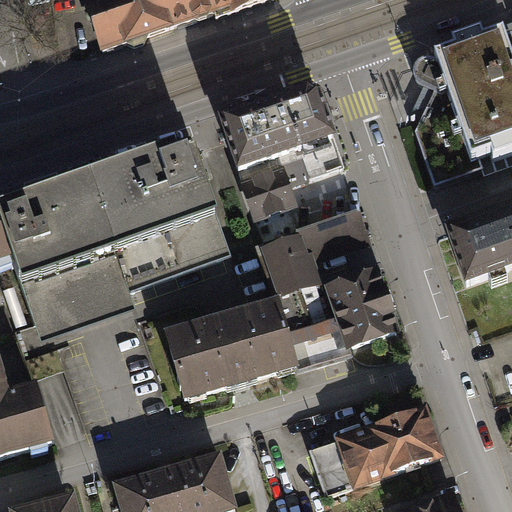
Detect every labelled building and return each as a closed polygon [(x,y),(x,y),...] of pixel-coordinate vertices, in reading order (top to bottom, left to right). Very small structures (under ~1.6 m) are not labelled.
[(102,50),(103,54),(214,16),(216,21),(225,18),(236,14),(276,0),(109,0),(110,1),(88,9),(98,39),(102,50)] [(511,169),(511,34),(510,35),(503,37),(511,61),(511,150),(480,162),(484,172),(482,173),(484,179),(511,169)] [(434,94),(415,135),(435,190),(482,173),(484,172),(480,162),(511,150),(511,61),(503,37),(484,44),(481,37),(451,47),(454,54),(435,61),(437,67),(430,63),(426,63),(419,66),(414,72),(414,80),(416,84),(421,88),(434,94)] [(222,125),(239,174),(265,165),(270,180),(282,176),(286,185),(296,182),(297,187),(343,171),(318,100),(308,95),(265,110),(222,125)] [(191,168),(187,156),(14,219),(0,225),(0,229),(14,270),(42,350),(137,316),(131,301),(233,264),(208,195),(201,197),(191,168)] [(239,174),(255,222),(294,209),(287,188),(286,185),(282,176),(270,180),(265,165),(239,174)] [(446,239),(467,295),(511,278),(511,214),(492,222),(446,239)] [(267,279),(274,301),(316,287),(306,258),(350,243),(351,245),(366,240),(358,215),(264,246),(274,277),(267,279)] [(0,229),(0,275),(14,270),(0,229)] [(329,294),(349,351),(397,335),(377,277),(329,294)] [(170,349),(186,405),(239,389),(296,373),(278,313),(258,318),(259,320),(194,339),(194,337),(173,343),(170,349)] [(0,367),(0,468),(54,454),(37,393),(20,398),(10,401),(1,368),(0,367)] [(336,447),(353,497),(444,466),(427,415),(336,447)] [(113,489),(119,511),(237,511),(223,458),(168,474),(113,489)] [(78,511),(74,496),(10,511),(78,511)] [(424,511),(459,511),(457,502),(424,511)]
